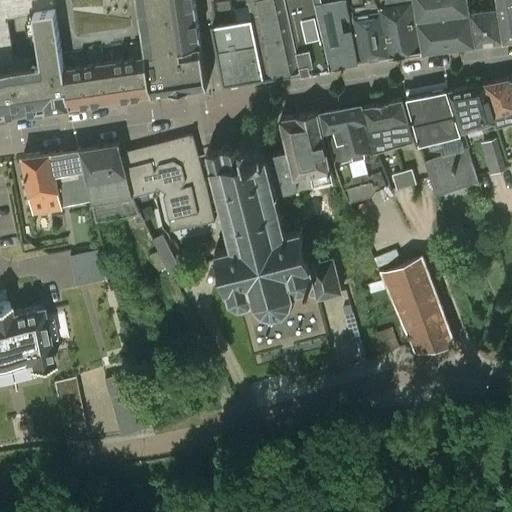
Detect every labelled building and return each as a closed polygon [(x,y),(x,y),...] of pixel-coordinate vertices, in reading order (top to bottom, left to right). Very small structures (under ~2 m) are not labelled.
[(194,0),(0,0),(0,115),(46,108),(207,84),(194,0)] [(211,10),(225,80),(265,74),(250,0),(212,0),(213,3),(211,10)] [(250,0),(265,74),(302,68),(287,0),(250,0)] [(288,0),(303,68),(330,62),(316,0),(288,0)] [(317,0),(318,5),(333,64),(359,59),(355,39),(348,3),(347,0),(317,0)] [(364,0),(367,11),(355,13),(354,4),(352,4),(361,59),(390,54),(380,8),(376,0),(364,0)] [(376,0),(380,8),(390,54),(421,49),(410,1),(412,1),(411,0),(376,0)] [(415,0),(424,49),(476,42),(468,0),(415,0)] [(468,0),(476,42),(504,38),(500,5),(485,7),(483,0),(468,0)] [(511,0),(498,0),(500,5),(504,38),(511,37),(511,0)] [(511,119),(511,81),(511,76),(449,88),(449,89),(461,130),(495,121),(496,125),(511,119)] [(461,130),(449,89),(446,88),(407,96),(419,142),(440,137),(443,147),(445,153),(425,160),(436,194),(457,187),(479,181),(472,161),(465,140),(461,130)] [(402,97),(385,100),(396,147),(415,141),(402,97)] [(385,100),(364,105),(377,150),(396,147),(385,100)] [(381,162),(379,156),(377,150),(364,105),(363,102),(342,106),(321,109),(338,172),(345,191),(349,190),(352,201),(373,196),(377,189),(377,188),(390,183),(381,162)] [(288,147),(296,177),(310,174),(312,185),(334,180),(319,111),(281,115),(288,147)] [(162,188),(193,132),(122,151),(133,193),(133,195),(134,195),(156,188),(158,186),(162,188)] [(206,179),(193,132),(162,188),(166,191),(164,194),(172,229),(215,219),(206,179)] [(296,177),(288,147),(266,152),(265,147),(266,146),(265,144),(264,144),(263,138),(265,135),(263,134),(262,136),(245,139),(243,138),(242,140),(225,144),(226,144),(224,145),(224,146),(212,149),(211,147),(209,148),(209,150),(208,150),(208,153),(212,152),(215,165),(212,166),(212,168),(215,168),(220,186),(217,187),(217,189),(220,189),(224,206),(222,206),(222,208),(225,208),(225,211),(222,211),(225,223),(228,223),(229,225),(226,226),(226,228),(230,227),(234,244),(219,248),(217,246),(216,248),(219,251),(227,285),(223,285),(224,288),(227,287),(230,298),(227,300),(229,303),(231,301),(239,304),(238,306),(240,307),(241,305),(249,301),(252,305),(256,302),(262,308),(261,312),(263,312),(264,309),(273,312),(274,315),(275,315),(275,312),(283,310),(284,313),(285,312),(284,308),(290,303),(293,304),(294,302),(290,301),(293,293),(299,294),(299,289),(308,287),(310,293),(314,292),(316,297),(341,291),(332,257),(325,259),(323,252),(309,255),(302,229),(304,226),(302,224),(300,228),(286,231),(282,214),(285,213),(285,211),(281,212),(281,209),(285,208),(282,196),(278,197),(278,194),(281,194),(280,189),(298,186),(296,177)] [(506,168),(496,137),(481,141),(490,173),(506,168)] [(120,141),(101,144),(82,147),(91,189),(93,198),(97,220),(136,214),(137,219),(145,218),(134,195),(133,195),(133,193),(122,151),(120,141)] [(63,207),(53,153),(53,151),(23,155),(34,213),(63,207)] [(412,167),(394,172),(398,186),(417,181),(412,167)] [(422,254),(393,266),(386,250),(390,248),(382,231),(366,237),(416,349),(455,341),(422,254)] [(182,270),(164,232),(153,238),(159,250),(167,266),(172,275),(182,270)] [(98,249),(70,255),(75,283),(103,277),(98,249)] [(167,266),(159,250),(149,255),(158,271),(167,266)] [(0,366),(29,361),(31,367),(54,362),(49,338),(55,337),(52,318),(45,319),(42,305),(11,311),(9,301),(0,303),(0,366)] [(393,325),(369,333),(376,354),(400,346),(393,325)] [(106,378),(109,391),(136,384),(133,370),(106,378)] [(79,374),(53,381),(68,440),(94,434),(89,412),(83,388),(82,388),(79,374)] [(109,391),(113,405),(140,397),(136,384),(109,391)] [(113,405),(117,418),(144,411),(140,397),(113,405)] [(117,418),(121,432),(148,424),(144,411),(117,418)]
